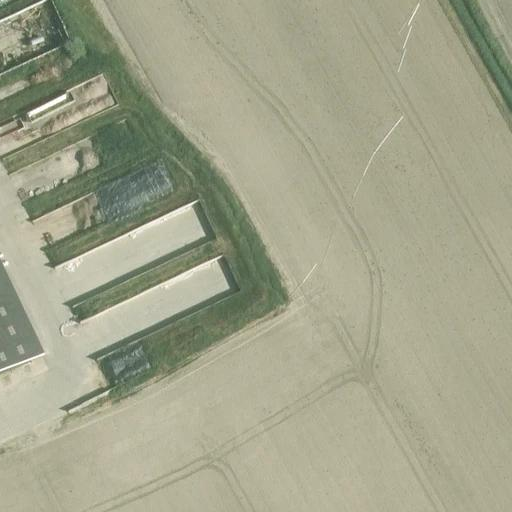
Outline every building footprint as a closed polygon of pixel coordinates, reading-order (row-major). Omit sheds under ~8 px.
[(39,57),(88,37),(72,0),(50,0),(21,12),(39,57)] [(0,69),(24,59),(11,27),(0,31),(0,69)] [(157,142),(148,116),(113,128),(122,154),(157,142)] [(99,149),(108,161),(119,153),(111,141),(99,149)] [(104,223),(193,183),(179,153),(91,193),(104,223)] [(89,254),(75,258),(75,274),(83,301),(99,297),(122,297),(122,311),(107,315),(113,335),(140,335),(167,328),(167,318),(177,315),(177,303),(174,303),(154,303),(167,300),(133,300),(126,301),(121,284),(168,271),(162,250),(162,252),(157,237),(155,237),(94,254),(89,254)] [(0,379),(45,358),(0,266),(0,379)]
